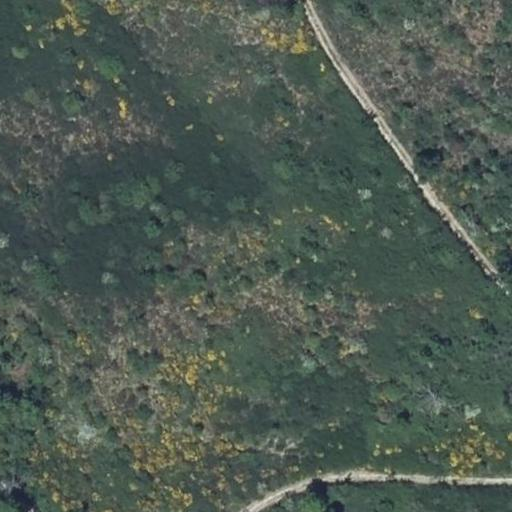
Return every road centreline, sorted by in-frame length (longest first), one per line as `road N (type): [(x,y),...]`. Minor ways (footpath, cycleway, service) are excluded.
road 1 (track): [(511,299),(439,216),(296,0)]
road 2 (track): [(242,511),(292,482),(511,476)]
